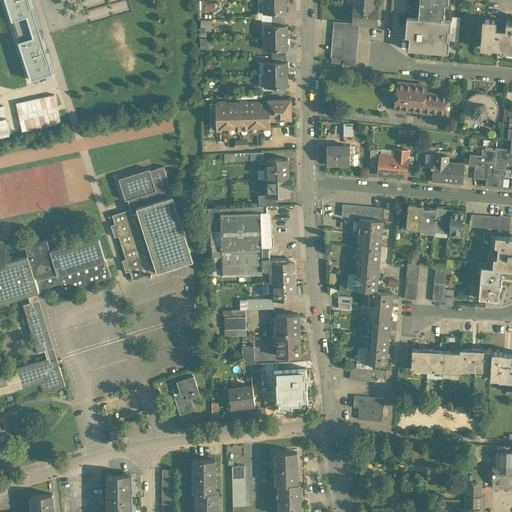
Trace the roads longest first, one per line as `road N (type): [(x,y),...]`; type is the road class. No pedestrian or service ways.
road 1 (residential): [(328,426),(309,182)]
road 2 (residential): [(309,182),(511,197)]
road 3 (residential): [(309,182),(309,0)]
road 4 (residential): [(147,444),(328,426)]
road 5 (residential): [(0,489),(147,444)]
road 6 (residential): [(511,76),(382,61)]
